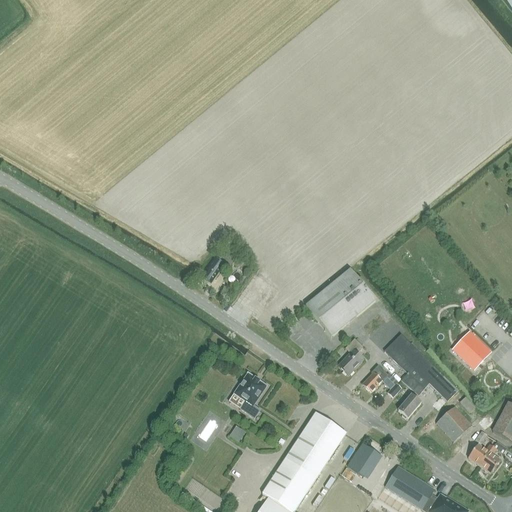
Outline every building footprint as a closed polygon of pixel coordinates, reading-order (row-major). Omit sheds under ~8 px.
[(511,0),(501,0),(511,12),(511,11),(511,0)] [(228,270),(234,261),(223,253),(217,261),(215,260),(202,279),(211,285),(224,267),(228,270)] [(351,271),(306,307),(332,339),(377,303),(351,271)] [(478,325),(485,317),(477,311),(470,318),(478,325)] [(488,357),(490,354),(469,334),(455,349),(453,351),(474,372),(480,365),(488,357)] [(412,344),(410,346),(401,337),(385,353),(407,376),(401,383),(414,393),(399,412),(408,421),(421,405),(416,400),(429,385),(441,397),(432,406),(438,412),(447,403),(447,404),(458,393),(422,357),(423,356),(412,344)] [(348,378),(362,363),(356,356),(362,349),(353,341),(345,350),(350,355),(349,356),(337,368),(348,378)] [(492,385),(494,383),(499,389),(502,387),(503,388),(511,381),(497,366),(480,381),(483,385),(488,381),(492,385)] [(371,395),(381,384),(386,377),(390,381),(392,379),(389,375),(387,377),(377,367),(370,374),(372,376),(362,386),(371,395)] [(247,374),(233,395),(245,403),(240,410),(254,420),(260,411),(254,407),(267,388),(247,374)] [(394,399),(402,390),(397,385),(389,394),(394,399)] [(470,415),(475,411),(466,400),(461,404),(470,415)] [(511,444),(511,442),(511,406),(509,405),(493,434),(511,444)] [(455,408),(437,424),(455,443),(472,428),(455,408)] [(489,414),(488,414),(483,409),(476,416),(481,421),(478,424),(486,431),(496,422),(489,414)] [(287,511),(295,511),(347,435),(316,415),(263,495),(287,511)] [(236,428),(230,438),(239,444),(246,434),(236,428)] [(476,442),(481,435),(476,431),(471,439),(476,442)] [(482,434),(476,443),(481,446),(487,437),(482,434)] [(493,457),(496,452),(497,451),(504,456),(507,451),(497,444),(493,449),(480,468),(491,476),(501,462),(493,457)] [(360,445),(345,467),(365,481),(380,458),(360,445)] [(480,468),(493,449),(490,447),(487,452),(478,446),(469,460),(480,468)] [(423,511),(467,511),(447,499),(446,499),(440,496),(435,503),(430,500),(435,491),(398,468),(385,489),(423,511)] [(268,500),(260,511),(286,511),(269,500),(268,500)]
